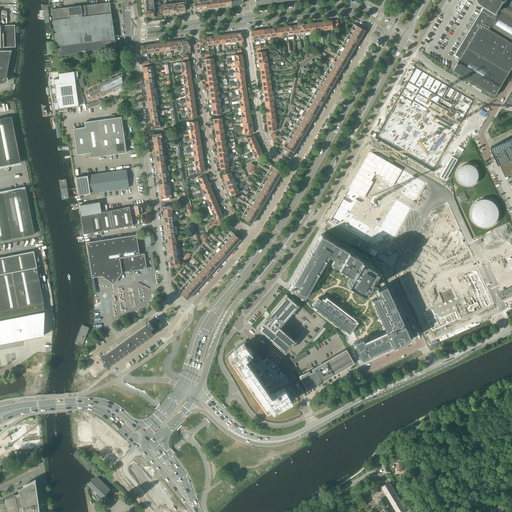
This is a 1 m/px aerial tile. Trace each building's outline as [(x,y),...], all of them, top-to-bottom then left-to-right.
[(511,0),(478,0),(479,1),(479,2),(480,2),(480,3),(481,3),(481,4),(485,6),(491,9),(488,14),(482,11),(456,54),(461,58),(459,60),(454,69),(453,70),(495,96),(511,67),(511,0)] [(116,49),(113,28),(110,2),(51,9),(57,56),(75,54),(116,49)] [(365,30),(353,23),(354,24),(349,33),(359,39),(365,30)] [(0,47),(1,47),(15,47),(15,24),(12,25),(0,24),(0,47)] [(252,35),(251,35),(252,42),(260,41),(258,30),(252,31),(252,35)] [(235,33),(236,43),(240,42),(240,44),(243,43),(242,36),(241,32),(235,33)] [(349,33),(344,41),(354,48),(359,39),(349,33)] [(200,42),(199,42),(200,46),(204,46),(205,48),(208,48),(208,45),(207,37),(202,37),(200,38),(200,42)] [(188,39),(181,40),(182,49),(183,54),(183,55),(182,55),(183,59),(188,59),(188,55),(191,55),(191,54),(189,43),(188,43),(188,39)] [(344,41),(339,50),(346,54),(349,56),(354,48),(344,41)] [(140,49),(140,50),(140,54),(141,54),(141,57),(147,56),(147,53),(148,53),(147,45),(140,45),(140,49)] [(300,68),(321,51),(319,48),(298,65),(300,68)] [(6,77),(11,54),(11,51),(11,50),(0,50),(0,83),(6,82),(7,82),(7,81),(8,81),(8,80),(8,79),(8,78),(7,78),(6,77)] [(339,50),(334,59),(344,65),(349,56),(346,54),(339,50)] [(334,59),(329,67),(339,73),(344,65),(334,59)] [(329,67),(324,76),(334,82),(339,73),(329,67)] [(417,69),(377,138),(433,170),(473,101),(417,69)] [(123,73),(100,84),(104,92),(115,87),(115,89),(122,86),(121,85),(122,84),(124,83),(123,73)] [(244,76),(236,77),(236,81),(230,82),(227,83),(227,85),(245,82),(244,76)] [(334,82),(324,76),(319,85),(329,91),(334,82)] [(297,78),(294,77),(289,104),(292,105),(297,78)] [(57,103),(54,103),(55,109),(58,108),(58,109),(61,108),(61,110),(64,110),(64,108),(78,106),(76,87),(79,87),(79,81),(59,84),(60,89),(55,90),(57,103)] [(100,84),(96,86),(100,95),(104,92),(100,84)] [(329,91),(319,85),(314,93),(324,99),(329,91)] [(100,95),(96,86),(91,89),(95,97),(100,95)] [(95,97),(91,89),(85,92),(87,96),(89,100),(95,97)] [(314,93),(308,102),(319,108),(324,99),(314,93)] [(88,109),(101,104),(100,100),(87,105),(88,109)] [(273,101),(265,103),(266,108),(274,107),(274,103),(283,102),(283,100),(280,100),(276,101),(273,101)] [(308,102),(303,111),(314,117),(319,108),(308,102)] [(187,110),(181,111),(177,111),(178,113),(181,113),(196,111),(195,105),(187,106),(187,110)] [(267,115),(266,115),(267,120),(276,118),(275,115),(281,114),(281,111),(266,114),(267,115)] [(303,111),(298,119),(309,125),(314,117),(303,111)] [(0,165),(20,162),(12,116),(0,118),(0,165)] [(89,152),(89,157),(126,152),(121,116),(84,122),(85,127),(73,128),(77,154),(89,152)] [(298,119),(293,128),(304,134),(309,125),(298,119)] [(183,128),(198,126),(197,120),(189,122),(190,125),(183,126),(183,127),(180,127),(180,129),(183,128)] [(151,123),(150,123),(151,129),(151,130),(155,130),(155,128),(160,127),(163,127),(162,121),(159,122),(151,123)] [(304,134),(293,128),(288,136),(299,142),(304,134)] [(248,143),(256,139),(254,134),(246,138),(248,143)] [(299,142),(288,136),(283,145),(285,146),(294,151),(299,142)] [(505,141),(491,147),(492,149),(493,151),(493,152),(494,154),(496,157),(497,159),(497,160),(499,164),(500,164),(511,158),(511,137),(510,139),(505,141)] [(256,139),(248,143),(251,148),(258,145),(256,139)] [(258,145),(251,148),(253,153),(260,150),(258,145)] [(294,151),(285,146),(281,154),(283,155),(283,154),(290,158),(294,151)] [(263,155),(260,150),(253,153),(255,159),(263,155)] [(333,219),(333,220),(333,221),(372,243),(373,243),(383,238),(384,241),(390,240),(391,241),(422,186),(422,185),(371,156),(371,155),(370,155),(369,156),(333,219)] [(511,158),(500,164),(501,167),(506,178),(511,175),(511,158)] [(267,174),(277,180),(282,171),(272,165),(267,174)] [(465,166),(463,166),(460,168),(458,173),(457,176),(458,180),(458,182),(461,185),(465,187),(469,187),(472,186),(475,184),(478,180),(478,177),(478,172),(476,169),(472,166),(469,165),(465,166)] [(129,188),(126,170),(88,175),(90,193),(129,188)] [(230,171),(222,174),(225,180),(232,177),(230,171)] [(232,177),(225,180),(227,185),(234,182),(233,179),(236,177),(239,176),(238,172),(234,174),(235,176),(232,177)] [(277,180),(267,174),(262,183),(272,189),(277,180)] [(90,193),(88,175),(75,177),(78,195),(90,193)] [(200,183),(207,180),(205,175),(197,178),(200,183)] [(74,178),(59,180),(62,199),(77,196),(74,178)] [(207,180),(200,183),(202,188),(209,185),(207,180)] [(234,182),(227,185),(229,190),(237,187),(239,186),(240,188),(244,187),(243,186),(245,184),(244,182),(239,184),(236,185),(234,182)] [(262,183),(257,191),(267,197),(272,189),(262,183)] [(209,185),(202,188),(203,192),(197,194),(198,196),(212,190),(209,185)] [(237,187),(229,190),(231,196),(239,192),(237,187)] [(34,234),(25,188),(3,192),(12,238),(34,234)] [(212,190),(198,196),(199,198),(205,195),(206,199),(214,196),(212,190)] [(257,191),(252,200),(262,206),(267,197),(257,191)] [(464,191),(458,194),(462,202),(468,199),(464,191)] [(0,240),(12,238),(3,192),(0,193),(0,240)] [(214,196),(206,199),(208,204),(216,201),(214,196)] [(252,200),(247,209),(257,215),(262,206),(252,200)] [(484,200),(479,202),(475,204),(472,209),(471,213),(472,219),(475,223),(479,226),(483,228),(487,228),(491,226),(495,223),(497,219),(498,214),(498,209),(495,205),(492,202),(488,201),(484,200)] [(216,201),(208,204),(211,209),(218,206),(216,201)] [(99,202),(79,205),(81,215),(90,214),(100,212),(101,212),(99,202)] [(134,206),(129,207),(130,210),(135,209),(136,216),(139,215),(139,214),(142,213),(141,205),(136,205),(136,204),(134,205),(134,206)] [(220,211),(218,206),(211,209),(213,214),(220,211)] [(447,206),(407,276),(432,331),(492,304),(464,243),(452,237),(457,228),(447,206)] [(129,207),(119,209),(123,227),(133,226),(130,210),(129,207)] [(119,209),(110,210),(113,229),(123,227),(119,209)] [(257,215),(247,209),(241,217),(252,223),(257,215)] [(101,212),(100,212),(103,231),(113,229),(110,210),(101,212)] [(223,216),(220,211),(213,214),(215,220),(223,216)] [(100,212),(90,214),(93,232),(103,231),(100,212)] [(81,215),(80,215),(83,234),(88,233),(93,232),(90,214),(81,215)] [(225,239),(234,247),(240,239),(231,231),(225,239)] [(144,253),(139,254),(136,234),(86,242),(88,255),(98,253),(100,266),(106,270),(121,268),(121,273),(129,271),(132,274),(134,271),(147,269),(144,253)] [(290,288),(289,289),(291,289),(293,291),(301,295),(303,296),(304,297),(305,296),(308,298),(314,302),(312,304),(314,306),(313,307),(316,309),(316,308),(320,311),(319,311),(322,313),(323,313),(326,315),(325,316),(328,318),(329,317),(332,320),(331,321),(334,323),(335,322),(338,325),(340,327),(341,327),(344,329),(344,330),(345,331),(346,332),(347,331),(349,333),(352,329),(357,340),(354,341),(354,342),(355,345),(354,346),(359,356),(360,355),(362,358),(362,359),(372,355),(371,354),(375,352),(379,350),(386,347),(388,346),(390,345),(392,344),(393,346),(396,345),(407,340),(406,339),(408,338),(410,338),(409,336),(404,324),(402,325),(401,323),(403,322),(400,316),(399,314),(398,312),(397,309),(395,304),(394,302),(393,300),(392,298),(390,294),(389,292),(388,291),(387,288),(386,286),(386,285),(384,281),(373,275),(377,269),(376,269),(376,268),(373,267),(374,266),(369,263),(364,260),(363,261),(361,260),(361,258),(360,258),(358,256),(351,252),(349,251),(347,250),(345,249),(338,245),(336,243),(335,243),(329,239),(321,235),(312,250),(313,251),(312,253),(311,252),(290,288)] [(234,247),(225,239),(218,246),(227,254),(234,247)] [(227,254),(218,246),(211,254),(220,262),(227,254)] [(0,325),(4,343),(10,342),(24,340),(34,338),(43,336),(44,329),(45,311),(43,303),(44,303),(42,295),(42,291),(41,290),(34,251),(0,257),(0,325)] [(220,262),(211,254),(205,261),(214,269),(220,262)] [(205,261),(198,269),(207,277),(214,269),(205,261)] [(198,269),(191,276),(200,284),(207,277),(198,269)] [(200,284),(191,276),(185,284),(194,292),(200,284)] [(194,292),(185,284),(178,291),(187,300),(194,292)] [(508,297),(505,290),(499,292),(501,296),(500,297),(501,299),(502,298),(502,299),(502,300),(503,300),(508,297)] [(297,304),(293,301),(286,294),(269,314),(268,313),(265,317),(265,318),(257,327),(285,352),(295,340),(278,326),(297,304)] [(149,321),(146,323),(101,356),(108,366),(153,334),(153,333),(156,332),(149,321)] [(292,401),(291,400),(284,387),(276,392),(275,391),(249,354),(251,352),(250,351),(244,343),(240,346),(228,356),(231,360),(229,361),(262,407),(263,406),(266,410),(269,408),(272,411),(277,408),(278,410),(292,402),(292,401)] [(346,349),(316,367),(300,376),(303,381),(302,381),(304,384),(307,389),(314,385),(315,386),(318,385),(321,384),(320,382),(353,363),(346,349)] [(85,469),(89,465),(81,457),(74,447),(69,452),(85,469)] [(96,476),(88,484),(102,498),(111,490),(96,476)] [(38,511),(35,489),(34,482),(34,480),(18,488),(19,492),(14,494),(18,511),(35,511),(38,510),(38,511)] [(390,482),(382,487),(391,502),(397,511),(404,511),(407,510),(398,495),(397,493),(390,482)] [(18,511),(14,494),(3,499),(6,511),(18,511)] [(392,511),(387,502),(384,497),(379,500),(381,503),(385,511),(392,511)]
